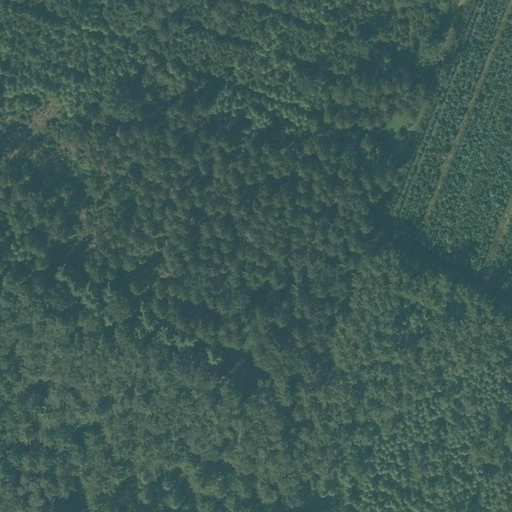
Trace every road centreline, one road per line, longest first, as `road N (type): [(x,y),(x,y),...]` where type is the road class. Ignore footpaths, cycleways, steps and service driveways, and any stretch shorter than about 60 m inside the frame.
road 1 (track): [(471,0),(258,511)]
road 2 (track): [(0,352),(386,511)]
